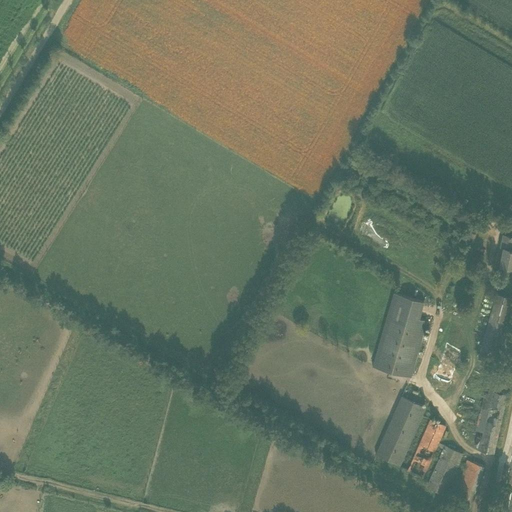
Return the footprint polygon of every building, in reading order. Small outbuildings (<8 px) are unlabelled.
[(470,228),(482,231),(484,231),(487,218),(473,215),(470,228)] [(500,265),(511,267),(511,235),(503,234),(501,246),(504,247),(500,265)] [(372,366),(390,371),(411,377),(427,320),(420,318),(424,301),(393,292),(372,366)] [(493,362),(511,298),(497,293),(478,358),(493,362)] [(483,431),(479,449),(494,453),(507,393),(491,389),(486,388),(480,412),(479,412),(476,430),(483,431)] [(400,464),(426,406),(402,395),(376,454),(400,464)] [(423,477),(437,444),(438,441),(446,425),(431,418),(408,470),(423,477)] [(463,452),(438,441),(437,444),(444,447),(427,486),(445,494),(463,452)] [(470,505),(484,465),(466,459),(453,498),(470,505)]
